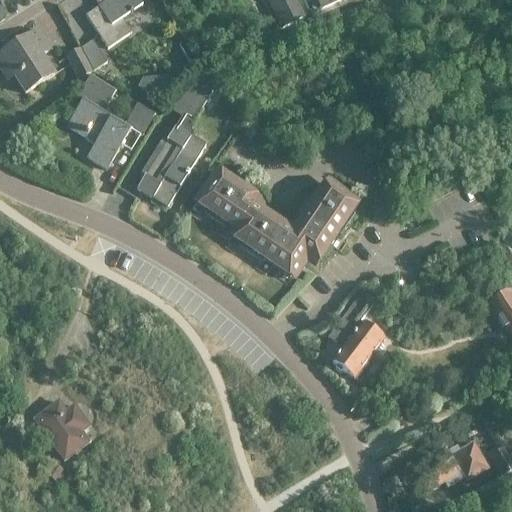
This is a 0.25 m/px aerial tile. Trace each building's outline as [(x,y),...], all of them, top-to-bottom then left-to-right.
[(121,20),(141,6),(136,0),(92,0),(98,7),(84,16),(106,50),(130,34),(121,20)] [(281,28),(303,18),(294,0),(284,0),(271,7),(281,28)] [(316,0),(320,9),(339,0),(316,0)] [(24,94),(44,81),(53,75),(37,49),(45,44),(37,31),(0,54),(0,71),(1,73),(8,68),(24,94)] [(105,62),(91,41),(80,48),(92,71),(105,62)] [(77,80),(90,73),(78,51),(65,57),(77,80)] [(157,99),(173,83),(166,76),(141,79),(137,88),(157,99)] [(211,92),(204,81),(203,80),(200,76),(167,109),(180,118),(191,125),(211,92)] [(77,98),(83,101),(66,128),(84,139),(87,135),(97,142),(87,159),(105,170),(130,130),(141,137),(154,115),(138,106),(125,126),(102,112),(115,91),(91,77),(77,98)] [(136,189),(166,208),(204,147),(173,128),(136,189)] [(350,213),(356,204),(325,183),(292,233),(253,206),(257,200),(217,172),(196,203),(204,209),(202,213),(225,228),(227,225),(235,230),(231,237),(240,243),(237,247),(260,262),(262,258),(291,278),(305,258),(315,265),(335,236),(339,238),(354,216),(350,213)] [(335,329),(330,336),(344,346),(331,363),(334,366),(333,369),(338,373),(341,371),(353,379),(383,340),(362,323),(361,324),(359,322),(374,303),(361,293),(335,328),(335,329)] [(511,299),(508,293),(488,306),(511,344),(511,343),(511,299)] [(64,461),(88,443),(80,433),(87,427),(72,407),(64,413),(56,402),(33,421),(64,461)] [(429,460),(413,470),(421,483),(419,484),(425,494),(435,488),(434,487),(455,474),(457,478),(462,476),(465,481),(487,468),(472,442),(460,449),(457,443),(447,449),(445,446),(427,456),(429,460)] [(488,455),(500,476),(511,469),(511,463),(503,447),(488,455)]
